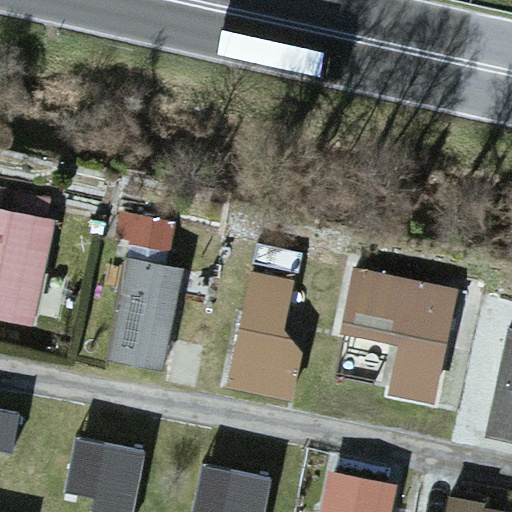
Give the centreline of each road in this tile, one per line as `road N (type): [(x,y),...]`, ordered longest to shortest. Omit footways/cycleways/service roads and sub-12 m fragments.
road 1 (track): [(0,380),(511,485)]
road 2 (primary): [(511,72),(185,0)]
